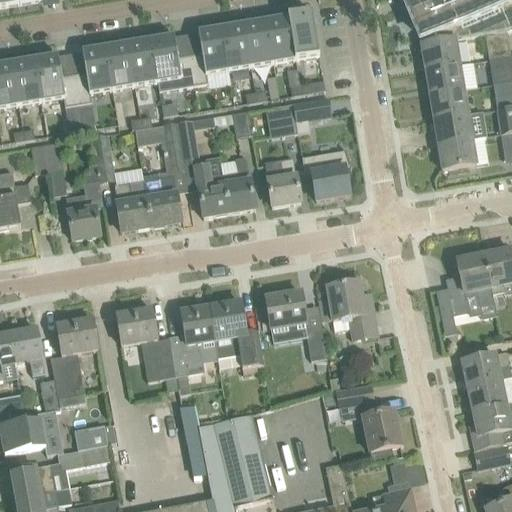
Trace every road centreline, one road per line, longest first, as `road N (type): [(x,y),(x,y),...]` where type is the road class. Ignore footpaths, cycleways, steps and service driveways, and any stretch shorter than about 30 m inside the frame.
road 1 (residential): [(0,294),(389,225)]
road 2 (unclassified): [(455,511),(389,225)]
road 3 (unclassified): [(389,225),(352,0)]
road 4 (residential): [(0,29),(183,0)]
road 5 (residential): [(389,225),(511,204)]
